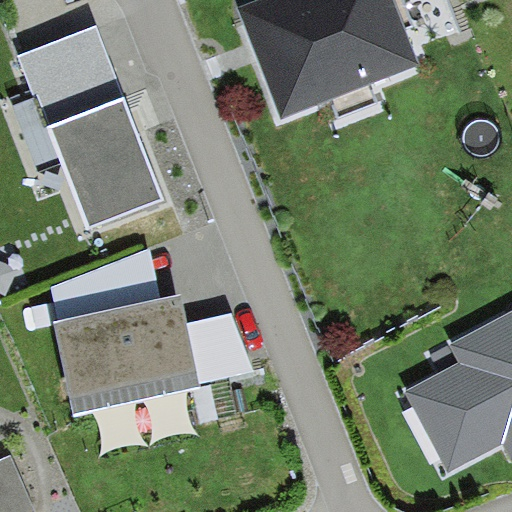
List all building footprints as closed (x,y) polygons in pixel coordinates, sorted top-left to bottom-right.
[(259,0),(238,9),(284,121),(419,67),(405,32),(392,0),(259,0)] [(392,0),(405,32),(414,29),(420,46),(460,31),(447,0),(392,0)] [(88,229),(166,198),(97,24),(19,55),(88,229)] [(52,287),(59,322),(160,299),(149,249),(52,287)] [(59,322),(53,323),(73,415),(200,388),(198,383),(254,371),(231,314),(187,324),(181,295),(160,299),(59,322)] [(465,360),(408,391),(451,468),(502,440),(511,457),(511,316),(457,347),(465,360)] [(10,455),(0,460),(0,511),(29,511),(35,510),(10,455)]
